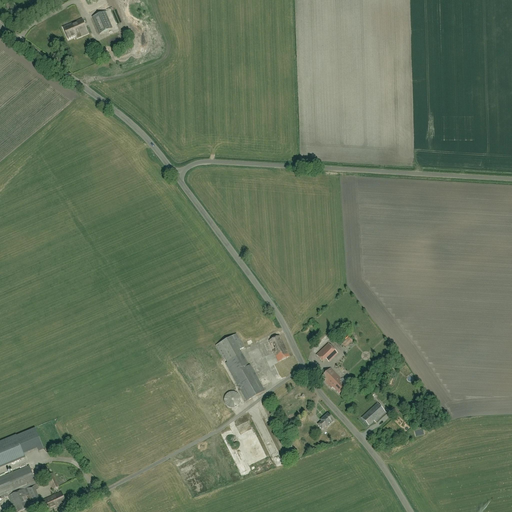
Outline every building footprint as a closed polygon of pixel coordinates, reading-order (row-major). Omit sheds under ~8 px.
[(94,10),(116,0),(97,0),(91,3),(94,10)] [(124,25),(118,5),(107,8),(114,28),(124,25)] [(99,34),(112,28),(105,12),(92,17),(99,34)] [(77,38),(88,33),(82,19),(63,27),(68,39),(76,36),(77,38)] [(237,334),(215,346),(223,359),(225,359),(227,363),(225,363),(247,401),(265,391),(250,365),(236,373),(227,357),(244,348),(237,334)] [(349,336),(342,343),(346,347),(353,340),(349,336)] [(328,344),(316,355),(323,362),(335,351),(328,344)] [(279,362),(292,357),(290,354),(284,357),(283,354),(276,356),(275,352),(270,354),(273,362),(278,360),(279,362)] [(339,394),(346,388),(340,381),(341,379),(331,369),(321,378),(331,389),(333,388),(339,394)] [(267,377),(261,379),(264,385),(270,383),(267,377)] [(224,399),(224,401),(225,404),(226,406),(228,408),(231,409),(233,409),(236,408),(238,406),(240,404),(240,401),(240,399),(239,396),(238,394),(236,393),(233,392),(231,392),(228,393),(226,394),(225,396),(224,399)] [(376,421),(385,413),(377,404),(362,418),(369,425),(375,420),(376,421)] [(207,411),(214,421),(216,420),(210,409),(207,411)] [(327,428),(334,421),(328,414),(320,421),(322,422),(318,425),(322,430),(326,426),(327,428)] [(17,436),(0,443),(0,467),(25,457),(24,454),(17,436)] [(0,500),(8,497),(14,511),(20,511),(31,508),(30,505),(40,501),(36,490),(39,489),(37,484),(29,466),(0,477),(0,500)] [(53,490),(59,487),(53,473),(47,476),(53,490)] [(42,501),(47,511),(66,503),(61,492),(42,501)]
